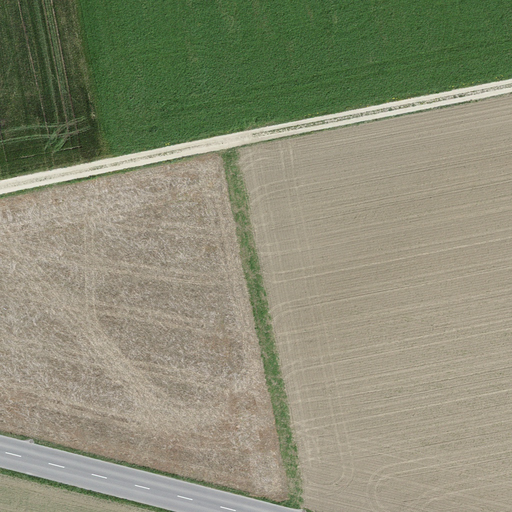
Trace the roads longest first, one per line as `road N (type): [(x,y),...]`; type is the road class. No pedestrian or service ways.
road 1 (track): [(511,92),(0,192)]
road 2 (tertiary): [(241,511),(0,451)]
